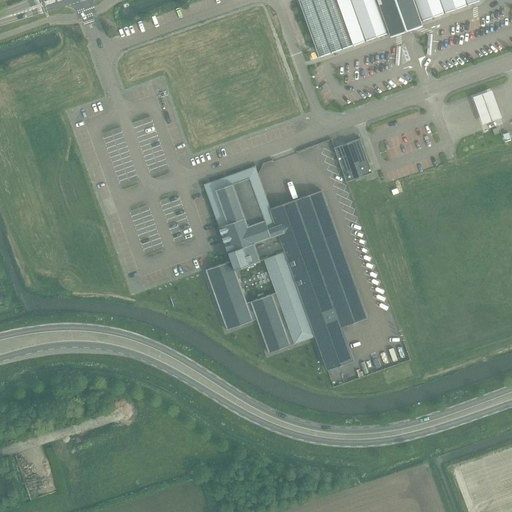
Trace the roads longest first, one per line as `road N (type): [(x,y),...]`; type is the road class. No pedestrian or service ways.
road 1 (secondary): [(511,389),(394,427),(333,430),(267,412),(188,362),(126,335),(62,327),(0,336)]
road 2 (secondary): [(0,359),(66,344),(133,353),(276,429),(334,442),(412,436),(511,402)]
road 3 (unclassified): [(100,52),(150,191),(322,130)]
road 4 (unclassified): [(322,130),(511,62)]
road 5 (unknown): [(448,145),(506,306)]
road 6 (unclassified): [(246,0),(100,52)]
road 7 (unclassified): [(322,130),(272,0)]
